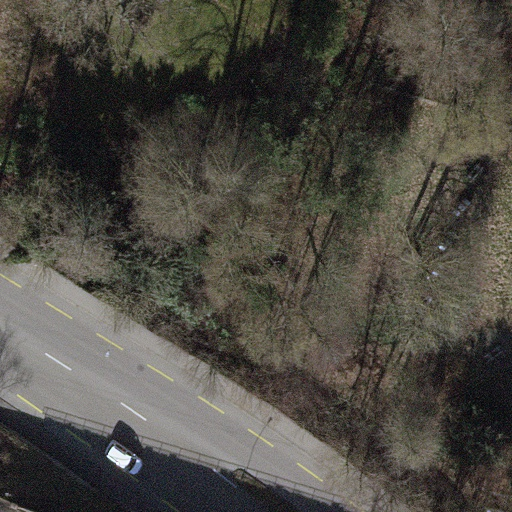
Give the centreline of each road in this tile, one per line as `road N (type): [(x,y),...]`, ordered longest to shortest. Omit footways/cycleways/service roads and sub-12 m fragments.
road 1 (primary): [(333,511),(292,478),(0,330)]
road 2 (primary): [(0,343),(223,511)]
